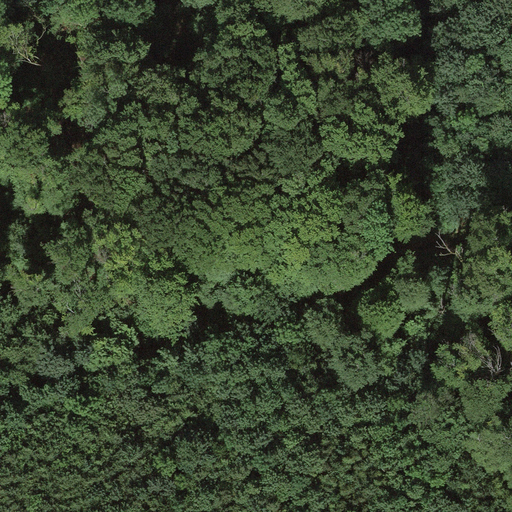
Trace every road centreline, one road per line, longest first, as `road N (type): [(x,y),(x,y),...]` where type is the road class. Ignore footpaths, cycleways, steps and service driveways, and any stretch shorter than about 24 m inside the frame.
road 1 (track): [(0,408),(335,305),(511,230)]
road 2 (track): [(0,84),(264,0)]
